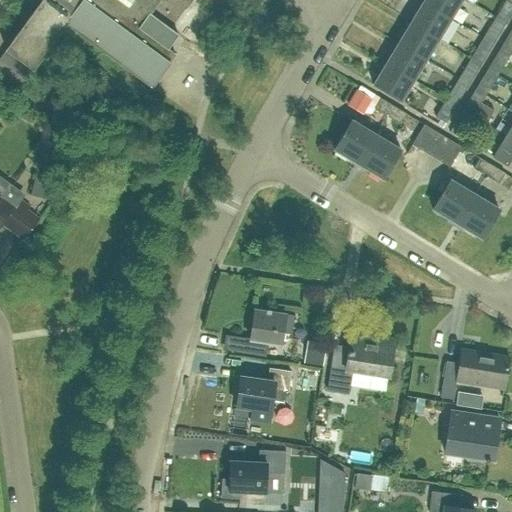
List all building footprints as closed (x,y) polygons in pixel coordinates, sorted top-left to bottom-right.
[(39,0),(2,49),(30,68),(64,22),(148,85),(172,53),(164,47),(175,33),(168,28),(188,0),(39,0)] [(450,19),(460,0),(422,0),(421,2),(450,19)] [(494,19),(504,25),(511,11),(511,5),(505,1),(494,19)] [(437,40),(450,19),(421,2),(409,22),(437,40)] [(494,19),(483,36),(493,42),(504,25),(494,19)] [(396,43),(424,60),(437,40),(409,22),(396,43)] [(511,53),(511,50),(511,28),(501,46),(511,53)] [(470,60),(479,66),(490,48),(480,42),(470,60)] [(384,64),(412,81),(424,60),(396,43),(384,64)] [(449,65),(460,71),(468,56),(457,50),(449,65)] [(0,58),(0,71),(17,85),(28,70),(5,52),(0,58)] [(498,53),(488,70),(497,75),(507,58),(498,53)] [(470,60),(459,78),(469,83),(479,66),(470,60)] [(399,102),(412,81),(384,64),(371,85),(399,102)] [(486,94),(497,75),(488,70),(477,88),(486,94)] [(445,100),(455,106),(465,89),(456,83),(445,100)] [(372,99),(357,89),(347,104),(362,114),(372,99)] [(463,111),(472,117),(482,101),(472,94),(463,111)] [(382,99),(375,109),(387,117),(394,106),(382,99)] [(445,100),(435,117),(444,123),(455,106),(445,100)] [(387,117),(399,124),(405,114),(394,106),(387,117)] [(472,117),(463,111),(452,128),(462,134),(472,117)] [(333,150),(357,165),(374,137),(349,122),(333,150)] [(484,176),(491,166),(424,125),(412,145),(449,167),(454,158),(484,176)] [(511,169),(511,140),(504,136),(492,157),(511,169)] [(374,137),(357,165),(382,179),(399,151),(374,137)] [(484,176),(497,184),(503,173),(491,166),(484,176)] [(52,170),(37,167),(30,196),(45,200),(52,170)] [(0,224),(1,223),(11,231),(28,208),(17,201),(12,207),(0,198),(0,194),(8,184),(0,177),(0,224)] [(431,209),(455,224),(473,195),(448,181),(431,209)] [(473,195),(455,224),(480,238),(497,210),(473,195)] [(284,314),(253,310),(249,338),(244,337),(242,352),(265,356),(266,342),(280,344),(281,332),(291,333),(293,317),(283,315),(284,314)] [(394,339),(350,332),(347,356),(333,354),(327,390),(348,394),(352,371),(388,376),(394,339)] [(326,346),(307,342),(304,365),(323,368),(326,346)] [(508,357),(461,349),(458,363),(445,361),(439,397),(453,399),(456,382),(502,389),(508,357)] [(290,372),(269,369),(267,382),(239,378),(235,406),(252,408),(250,420),(268,423),(273,389),(287,392),(290,372)] [(499,418),(450,410),(444,451),(469,455),(469,459),(488,462),(489,458),(493,459),(499,418)] [(313,425),(298,423),(297,432),(312,434),(313,425)] [(311,436),(290,433),(288,445),(310,448),(311,436)] [(262,463),(229,462),(229,479),(223,479),(223,498),(242,498),(242,492),(265,493),(266,473),(284,474),(285,452),(263,451),(262,463)] [(341,511),(343,479),(319,478),(317,511),(341,511)] [(459,496),(431,492),(428,511),(473,511),(474,510),(457,508),(459,496)]
